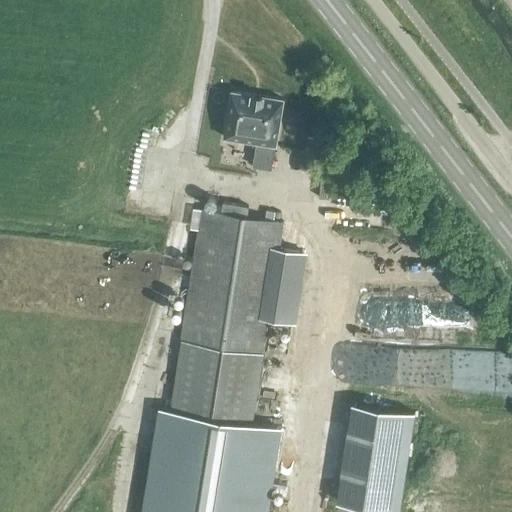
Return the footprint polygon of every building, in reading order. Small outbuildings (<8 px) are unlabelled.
[(231,91),(230,92),(223,138),(256,143),(252,167),(271,170),(275,146),(276,146),(283,99),(231,91)] [(181,340),(170,410),(163,409),(146,511),(262,511),(276,426),(251,422),(262,352),(283,222),(246,216),(248,206),(222,202),(221,212),(202,209),(182,340),(181,340)] [(296,323),(307,252),(279,248),(267,318),(296,323)] [(405,333),(479,335),(480,300),(405,298),(405,333)] [(354,403),(339,503),(399,511),(414,412),(354,403)]
